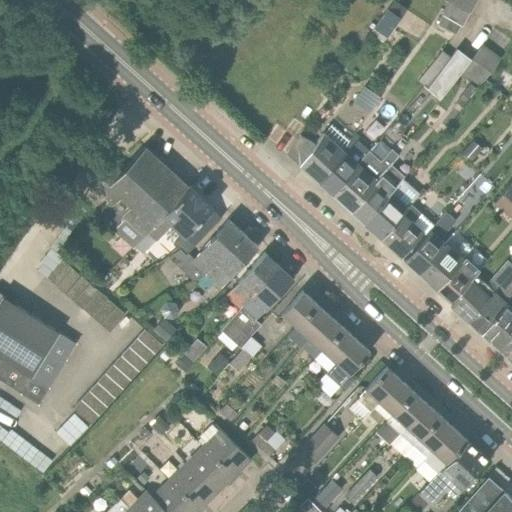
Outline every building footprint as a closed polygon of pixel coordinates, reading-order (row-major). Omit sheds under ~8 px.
[(469,11),(447,0),(440,14),(442,15),(437,24),(455,34),(460,25),(462,26),(469,11)] [(447,0),(469,11),(470,12),(477,0),(447,0)] [(387,9),(374,27),(388,37),(400,18),(387,9)] [(483,46),(464,72),(480,84),(498,58),(483,46)] [(428,86),(450,58),(442,52),(420,79),(428,86)] [(450,58),(428,86),(437,92),(459,64),(450,58)] [(470,84),(455,103),(461,108),(476,89),(470,84)] [(370,113),(380,98),(364,87),(354,102),(370,113)] [(377,113),(390,122),(403,103),(390,95),(387,101),(385,100),(377,113)] [(319,183),(331,194),(369,150),(361,143),(364,139),(356,132),(343,149),(343,150),(344,150),(319,183)] [(343,150),(343,149),(324,133),(314,145),(300,135),(298,138),(286,154),(300,166),(319,183),(344,150),(343,150)] [(331,194),(352,213),(392,161),(391,161),(397,154),(378,138),(369,150),(331,194)] [(482,148),(473,139),(463,151),(472,160),(482,148)] [(144,147),(130,162),(122,172),(112,162),(89,187),(143,236),(147,232),(188,187),(144,147)] [(401,169),(392,161),(352,213),(364,224),(391,192),(386,187),(401,169)] [(391,192),(364,224),(381,239),(411,203),(410,203),(419,193),(403,179),(391,192)] [(511,182),(502,193),(511,201),(511,182)] [(203,235),(202,234),(194,225),(212,206),(205,200),(205,199),(198,192),(197,192),(190,186),(188,187),(147,232),(156,241),(171,226),(182,236),(174,243),(180,249),(185,254),(203,235)] [(511,201),(502,193),(496,201),(511,213),(511,201)] [(434,225),(411,203),(381,239),(401,257),(414,242),(422,232),(425,235),(434,225)] [(403,259),(418,273),(445,243),(441,240),(455,223),(453,221),(455,219),(446,212),(434,225),(425,235),(403,259)] [(228,219),(191,260),(185,254),(180,249),(169,256),(197,281),(205,276),(244,233),(228,219)] [(219,288),(245,261),(258,247),(244,233),(205,276),(197,281),(207,289),(214,283),(219,288)] [(418,273),(436,289),(463,259),(445,243),(418,273)] [(228,293),(242,306),(279,265),(264,252),(228,293)] [(436,289),(452,303),(476,275),(480,270),(465,256),(463,259),(436,289)] [(72,267),(63,259),(47,277),(56,285),(72,267)] [(506,302),(511,295),(511,263),(508,260),(486,284),(476,275),(452,303),(482,331),(506,302)] [(222,329),(241,347),(261,325),(255,320),(293,278),(279,265),(242,306),(222,329)] [(81,275),(72,267),(56,285),(65,293),(81,275)] [(81,275),(65,293),(74,301),(89,283),(81,275)] [(83,308),(98,290),(89,283),(74,301),(83,308)] [(107,298),(98,290),(83,308),(92,316),(107,298)] [(315,302),(302,290),(288,305),(282,312),(295,325),(315,302)] [(76,342),(0,294),(0,378),(38,403),(76,342)] [(107,298),(92,316),(101,324),(116,306),(107,298)] [(295,325),(309,337),(329,315),(315,302),(295,325)] [(505,353),(506,353),(511,346),(511,307),(506,302),(482,331),(493,340),(495,343),(506,352),(505,353)] [(125,314),(116,306),(101,324),(109,332),(125,314)] [(342,327),(329,315),(309,337),(322,349),(342,327)] [(166,341),(175,330),(162,318),(152,330),(154,332),(166,341)] [(328,369),(356,339),(342,327),(322,349),(314,358),(328,369)] [(145,329),(137,337),(155,353),(163,345),(145,329)] [(137,337),(129,346),(147,362),(155,353),(137,337)] [(193,361),(206,346),(197,338),(185,353),(193,361)] [(369,351),(356,339),(328,369),(325,373),(339,386),(349,374),(369,351)] [(139,371),(147,362),(129,346),(121,355),(139,371)] [(238,370),(250,355),(242,348),(229,363),(238,370)] [(169,355),(163,350),(159,355),(164,360),(169,355)] [(121,355),(113,364),(131,380),(139,371),(121,355)] [(192,362),(183,355),(176,365),(185,372),(192,362)] [(105,373),(123,389),(131,380),(113,364),(105,373)] [(370,411),(374,407),(399,378),(386,366),(365,389),(366,389),(357,399),(370,411)] [(115,397),(123,389),(105,373),(97,381),(115,397)] [(279,388),(285,381),(275,373),(269,379),(279,388)] [(349,375),(339,386),(344,390),(354,379),(349,375)] [(387,419),(413,391),(399,378),(374,407),(387,419)] [(107,406),(115,397),(97,381),(89,390),(107,406)] [(89,390),(82,399),(99,415),(107,406),(89,390)] [(401,431),(426,403),(413,391),(387,419),(401,431)] [(91,424),(99,415),(82,399),(74,408),(91,424)] [(426,403),(401,431),(414,443),(440,415),(426,403)] [(221,410),(232,420),(237,413),(226,404),(221,410)] [(158,415),(149,423),(161,435),(169,427),(158,415)] [(440,415),(414,443),(427,455),(452,427),(440,415)] [(242,421),(238,426),(244,431),(248,426),(242,421)] [(324,423),(301,450),(314,462),(338,435),(324,423)] [(267,442),(268,442),(275,434),(267,426),(259,434),(267,442)] [(138,433),(138,434),(144,440),(150,433),(145,427),(138,433)] [(438,472),(467,439),(452,427),(427,455),(432,460),(428,464),(438,472)] [(202,445),(233,476),(251,459),(220,428),(202,445)] [(277,432),(275,434),(268,442),(276,450),(285,440),(277,432)] [(253,440),(261,448),(267,442),(259,434),(253,440)] [(488,458),(467,439),(438,472),(408,504),(416,511),(422,511),(446,486),(455,494),(460,488),(461,488),(463,486),(488,458)] [(268,442),(267,442),(261,448),(270,456),(276,450),(268,442)] [(216,493),(233,476),(202,445),(185,462),(216,493)] [(113,457),(106,464),(110,468),(117,461),(113,457)] [(216,493),(185,462),(168,480),(199,510),(216,493)] [(353,503),(377,477),(369,469),(344,495),(353,503)] [(142,471),(136,478),(143,484),(149,478),(142,471)] [(511,511),(511,497),(488,476),(454,511),(511,511)] [(310,494),(311,495),(317,487),(308,478),(301,485),(310,494)] [(342,489),(331,479),(315,497),(326,507),(342,489)] [(197,511),(199,510),(168,480),(152,495),(146,490),(145,491),(165,511),(197,511)] [(92,492),(85,486),(80,492),(86,498),(92,492)] [(127,507),(132,511),(165,511),(145,491),(128,507),(127,507)] [(132,511),(127,507),(128,507),(120,499),(105,511),(132,511)]
